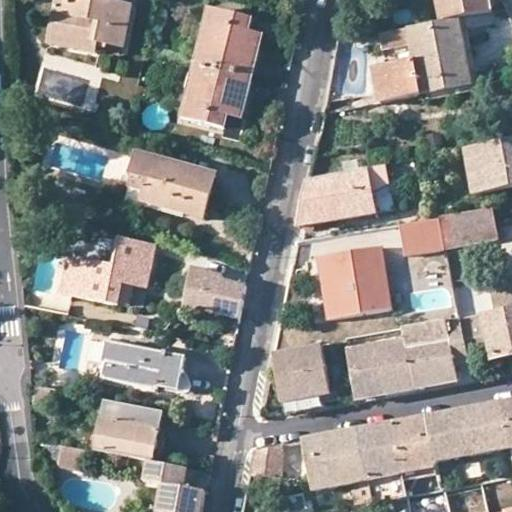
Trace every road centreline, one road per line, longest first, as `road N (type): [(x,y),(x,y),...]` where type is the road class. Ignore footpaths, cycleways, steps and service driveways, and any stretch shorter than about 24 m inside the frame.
road 1 (tertiary): [(240,429),(317,0)]
road 2 (residential): [(240,429),(511,385)]
road 3 (residential): [(11,368),(22,485),(43,511)]
road 4 (residential): [(0,244),(11,368)]
